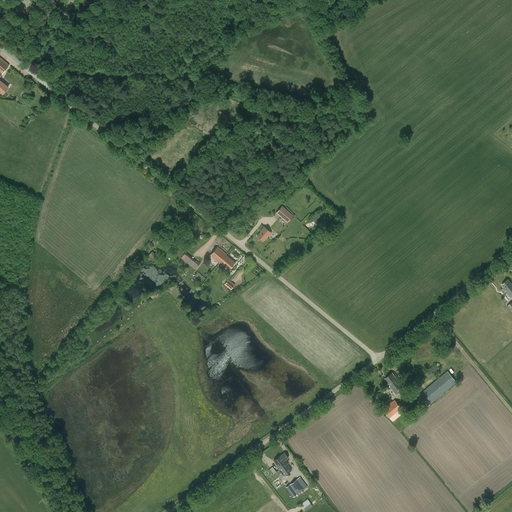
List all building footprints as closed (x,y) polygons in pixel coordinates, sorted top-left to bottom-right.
[(0,71),(2,74),(9,65),(0,57),(0,71)] [(0,91),(3,94),(8,87),(0,81),(0,80),(0,91)] [(282,206),(276,213),(280,217),(287,223),(294,216),(282,206)] [(321,214),(314,218),(317,224),(324,220),(321,214)] [(271,233),(264,227),(260,231),(261,232),(257,236),(263,241),(266,237),(267,238),(271,233)] [(184,239),(189,242),(193,236),(189,232),(184,239)] [(219,263),(220,262),(226,255),(217,247),(210,256),(219,263)] [(181,258),(194,269),(199,264),(186,252),(181,258)] [(220,262),(229,270),(235,263),(226,255),(220,262)] [(235,284),(229,280),(224,285),(230,290),(235,284)] [(502,285),(506,291),(505,291),(511,298),(511,297),(511,284),(508,280),(502,285)] [(440,368),(437,365),(427,372),(430,376),(440,368)] [(457,382),(447,371),(419,395),(428,406),(457,382)] [(390,386),(390,387),(397,382),(398,383),(399,382),(393,373),(385,378),(390,386)] [(397,382),(390,387),(396,394),(404,388),(401,383),(400,384),(399,382),(398,383),(397,382)] [(383,409),(393,421),(405,412),(395,400),(383,409)] [(277,468),(283,476),(291,470),(286,462),(285,463),(284,461),(288,458),(284,453),(273,461),(278,467),(277,468)] [(300,477),(285,487),(293,497),(307,487),(300,477)] [(308,499),(301,504),(306,511),(313,506),(311,503),(315,500),(312,497),(309,500),(308,499)]
